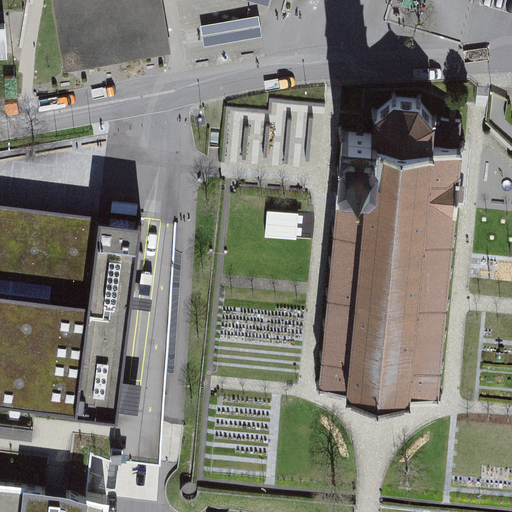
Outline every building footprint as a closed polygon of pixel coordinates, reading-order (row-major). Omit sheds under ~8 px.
[(57,0),(69,68),(169,51),(160,0),(57,0)] [(6,10),(0,10),(0,50),(8,50),(6,10)] [(330,180),(349,182),(332,382),(439,391),(460,148),(426,145),(427,124),(411,110),(390,108),(369,119),(367,146),(334,143),(330,180)] [(121,222),(0,206),(0,404),(99,416),(121,222)] [(31,431),(32,417),(0,414),(0,442),(8,443),(9,430),(31,431)] [(0,511),(122,511),(124,495),(0,477),(0,511)]
